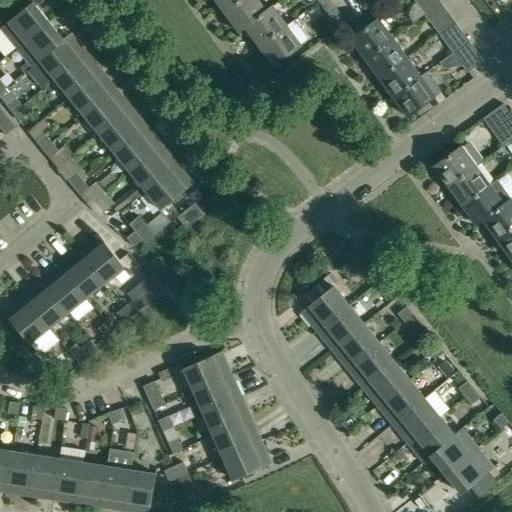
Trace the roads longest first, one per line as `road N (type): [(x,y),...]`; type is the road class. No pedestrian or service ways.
road 1 (unclassified): [(511,75),(293,234),(265,267),(256,310)]
road 2 (residential): [(256,310),(76,389),(44,392),(0,377)]
road 3 (unclassified): [(256,310),(270,352),(372,511)]
